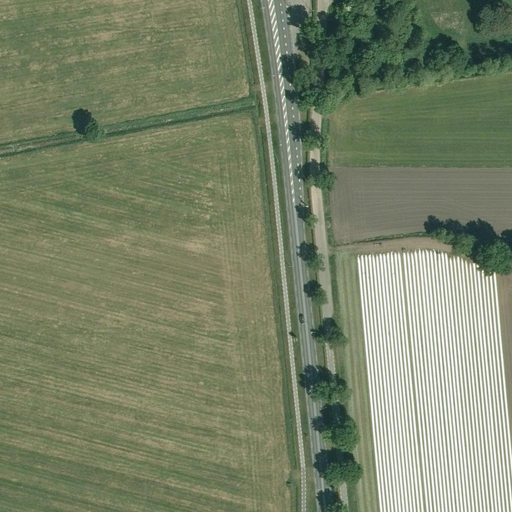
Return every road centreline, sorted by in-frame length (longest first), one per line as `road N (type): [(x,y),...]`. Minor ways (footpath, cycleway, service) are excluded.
road 1 (primary): [(325,511),(269,0)]
road 2 (unclassified): [(327,308),(314,169),(321,0)]
